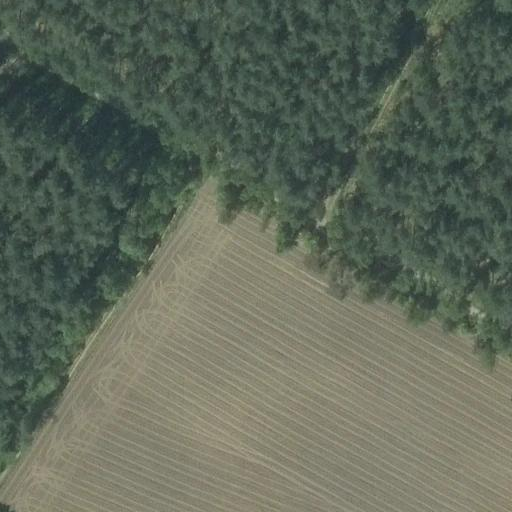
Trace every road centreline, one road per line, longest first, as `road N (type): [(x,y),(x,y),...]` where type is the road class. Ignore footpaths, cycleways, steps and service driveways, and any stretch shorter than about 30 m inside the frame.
road 1 (track): [(511,338),(203,150)]
road 2 (track): [(311,220),(436,0)]
road 3 (track): [(203,150),(0,45)]
